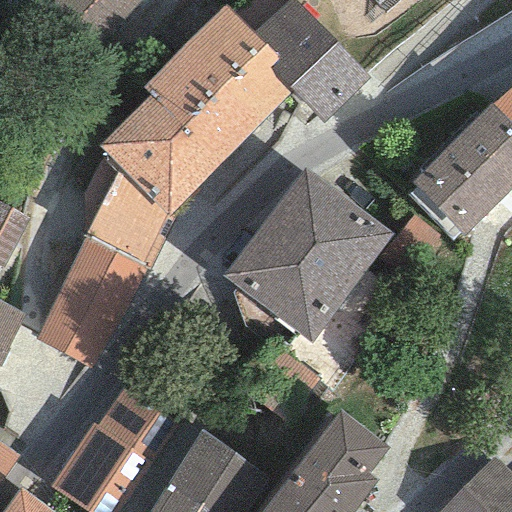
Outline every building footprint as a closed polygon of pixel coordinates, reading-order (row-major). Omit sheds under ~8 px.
[(137,0),(37,0),(11,29),(65,79),(137,0)] [(292,0),(286,0),(251,34),(275,59),(266,68),(290,93),(320,124),(368,77),(292,0)] [(251,34),(221,6),(182,44),(261,122),(290,93),(266,68),(275,59),(251,34)] [(261,122),(182,44),(139,88),(148,97),(220,165),(261,122)] [(511,88),(490,105),(511,126),(511,88)] [(220,165),(148,97),(98,145),(117,174),(84,236),(144,268),(173,222),(168,217),(220,165)] [(511,183),(511,126),(490,105),(411,184),(461,237),(511,183)] [(391,236),(301,169),(219,278),(309,346),(391,236)] [(28,216),(0,202),(0,268),(2,270),(28,216)] [(439,238),(409,218),(381,259),(411,279),(439,238)] [(144,268),(84,236),(33,340),(91,372),(144,268)] [(0,359),(22,315),(0,304),(0,359)] [(287,427),(321,383),(277,350),(243,394),(287,427)] [(120,511),(177,426),(120,389),(95,427),(90,424),(48,488),(83,511),(120,511)] [(338,412),(286,479),(338,511),(352,511),(375,481),(366,474),(387,449),(338,412)] [(241,511),(264,476),(198,435),(148,511),(241,511)] [(0,482),(18,458),(0,446),(0,482)] [(511,511),(511,478),(492,459),(438,511),(511,511)] [(338,511),(286,479),(260,511),(338,511)] [(48,511),(19,490),(4,511),(48,511)]
